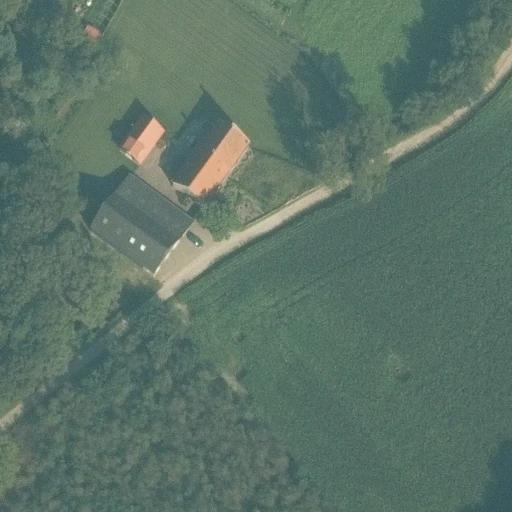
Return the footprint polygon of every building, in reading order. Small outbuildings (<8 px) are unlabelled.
[(244,25),(231,47),(261,66),(275,45),(244,25)] [(88,29),(83,37),(93,43),(98,35),(88,29)] [(251,91),(238,108),(269,131),(296,95),(275,79),(261,98),(251,91)] [(70,135),(98,153),(122,118),(116,114),(123,105),(104,91),(98,100),(95,99),(70,135)] [(140,118),(115,152),(139,168),(163,135),(140,118)] [(247,150),(231,138),(216,127),(189,163),(178,156),(166,172),(177,180),(171,188),(187,199),(203,211),(247,150)] [(324,154),(336,162),(347,146),(344,144),(348,139),(342,134),(338,140),(336,138),(324,154)] [(90,234),(136,267),(152,279),(192,225),(176,213),(130,180),(90,234)]
